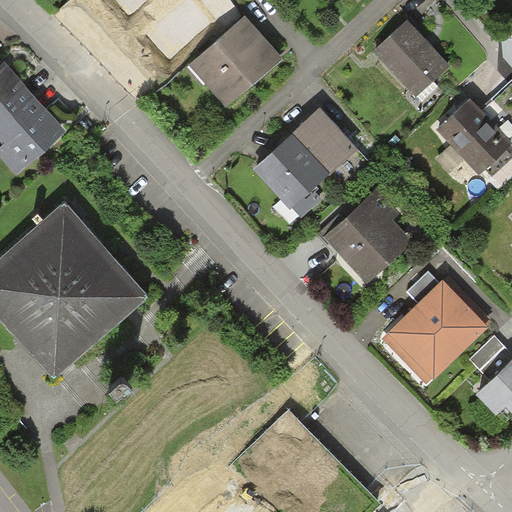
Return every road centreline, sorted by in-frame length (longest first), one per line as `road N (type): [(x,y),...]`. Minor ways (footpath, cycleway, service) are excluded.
road 1 (residential): [(183,185),(475,482)]
road 2 (residential): [(183,185),(381,0)]
road 3 (residential): [(1,0),(183,185)]
